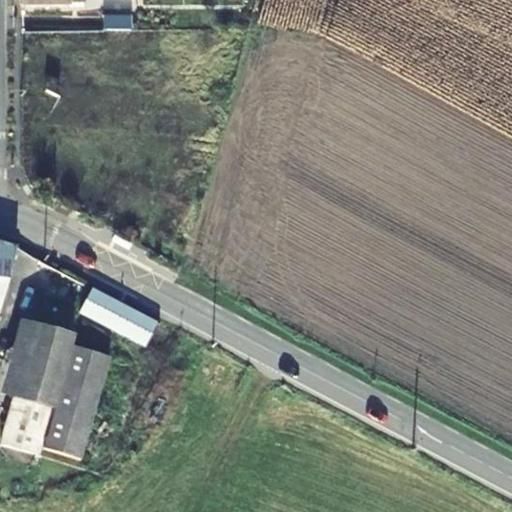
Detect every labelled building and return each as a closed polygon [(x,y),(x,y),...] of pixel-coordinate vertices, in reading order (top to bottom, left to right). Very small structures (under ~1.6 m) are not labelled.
[(82,5),(82,0),(22,0),(23,8),(68,9),(69,5),(82,5)] [(16,250),(0,245),(0,309),(1,306),(7,277),(16,250)] [(148,343),(159,320),(93,288),(81,311),(148,343)] [(52,410),(69,349),(72,339),(34,328),(14,398),(52,410)] [(107,359),(69,349),(52,410),(41,450),(79,458),(107,359)] [(39,456),(41,450),(52,410),(14,398),(1,446),(39,456)]
